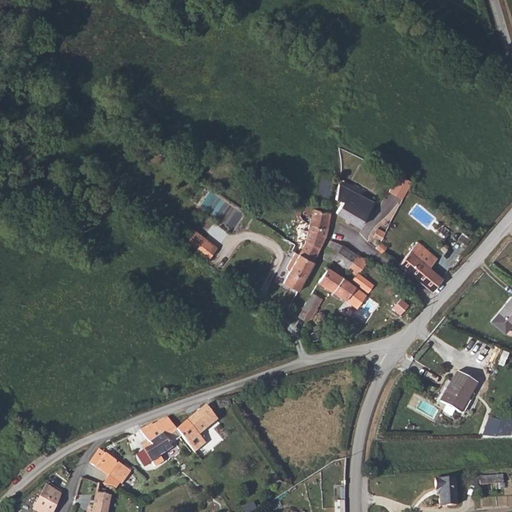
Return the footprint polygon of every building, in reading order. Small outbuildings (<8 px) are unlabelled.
[(319,175),(313,203),(329,201),(330,177),(319,175)] [(409,182),(397,176),(395,179),(388,193),(400,200),(402,196),(409,182)] [(364,194),(338,185),(334,199),(342,202),(336,213),(359,226),(374,201),(364,194)] [(330,213),(328,212),(313,210),(305,206),(302,213),(310,218),(308,225),(326,229),(330,213)] [(326,229),(308,225),(304,242),(306,242),(318,248),(325,236),(326,229)] [(180,239),(186,244),(195,231),(189,227),(180,239)] [(385,233),(383,232),(377,228),(371,237),(379,242),(385,233)] [(195,231),(186,244),(204,258),(214,245),(195,231)] [(347,269),(356,256),(342,245),(330,241),(324,251),(334,254),(332,259),(347,269)] [(306,242),(302,249),(299,255),(312,262),(318,248),(306,242)] [(376,249),(382,253),(387,247),(379,242),(376,249)] [(432,292),(443,280),(429,268),(437,258),(417,242),(408,252),(398,265),(432,292)] [(334,254),(324,251),(322,259),(330,262),(332,259),(334,254)] [(299,255),(295,252),(291,260),(295,262),(299,255)] [(297,293),(303,282),(313,262),(312,262),(299,255),(295,262),(291,260),(286,267),(288,269),(290,271),(283,283),(297,293)] [(357,273),(367,260),(356,256),(347,269),(355,274),(350,280),(367,293),(372,285),(357,273)] [(372,300),(365,295),(345,280),(327,268),(318,283),(345,300),(354,307),(356,309),(360,304),(366,308),(372,300)] [(483,313),(496,327),(507,318),(511,322),(511,320),(511,291),(509,293),(508,292),(483,313)] [(298,318),(305,321),(309,323),(322,299),(312,293),(298,318)] [(408,305),(400,298),(392,309),(400,315),(408,305)] [(459,411),(469,393),(448,382),(439,400),(459,411)] [(226,398),(216,401),(218,409),(228,405),(226,398)] [(205,406),(177,429),(179,433),(186,441),(196,433),(198,435),(216,419),(205,406)] [(511,425),(511,422),(488,414),(481,435),(508,436),(511,425)] [(172,447),(163,436),(175,427),(168,419),(153,426),(152,425),(140,430),(152,445),(144,449),(147,453),(141,458),(146,465),(172,447)] [(168,442),(179,433),(177,429),(175,427),(163,436),(168,442)] [(196,433),(186,441),(194,451),(204,442),(198,435),(196,433)] [(106,455),(99,450),(89,462),(96,467),(108,475),(116,463),(106,455)] [(131,474),(116,463),(108,475),(122,486),(131,474)] [(144,474),(141,469),(140,467),(131,474),(138,479),(144,474)] [(498,476),(475,477),(476,485),(498,483),(498,476)] [(450,478),(429,480),(430,491),(434,491),(436,507),(452,505),(450,478)] [(107,486),(96,483),(93,506),(90,505),(88,511),(107,511),(109,506),(112,494),(106,493),(107,486)] [(52,511),(61,494),(45,485),(39,497),(31,511),(33,511),(52,511)]
